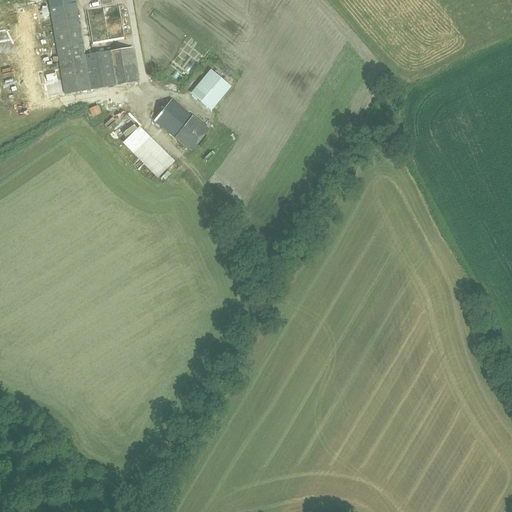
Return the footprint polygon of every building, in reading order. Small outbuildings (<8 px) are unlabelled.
[(48,0),(65,94),(90,89),(84,55),(74,0),(48,0)] [(132,47),(111,51),(116,85),(137,81),(132,47)] [(110,51),(84,55),(90,89),(115,85),(110,51)] [(226,84),(213,73),(194,96),(207,107),(226,84)] [(181,94),(183,88),(164,81),(161,87),(181,94)] [(101,97),(102,105),(122,104),(122,96),(101,97)] [(154,121),(175,138),(191,151),(208,129),(192,116),(192,117),(172,100),(154,121)] [(102,105),(93,108),(96,117),(105,114),(102,105)] [(112,142),(122,155),(139,141),(129,129),(112,142)] [(133,152),(147,167),(158,177),(174,161),(150,136),(133,152)]
